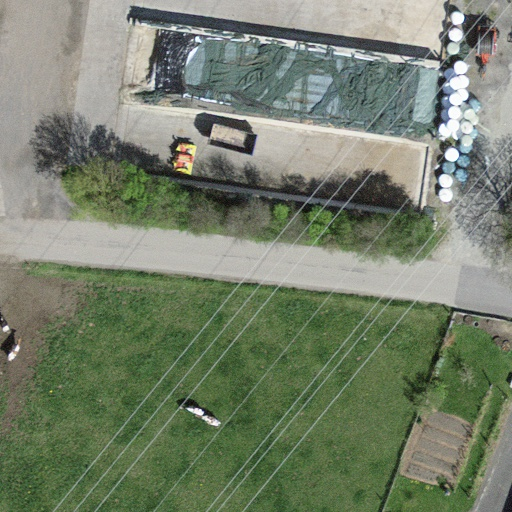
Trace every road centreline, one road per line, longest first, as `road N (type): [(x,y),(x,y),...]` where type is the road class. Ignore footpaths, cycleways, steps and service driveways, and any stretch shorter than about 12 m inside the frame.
road 1 (unclassified): [(0,239),(511,296)]
road 2 (track): [(35,0),(26,240)]
